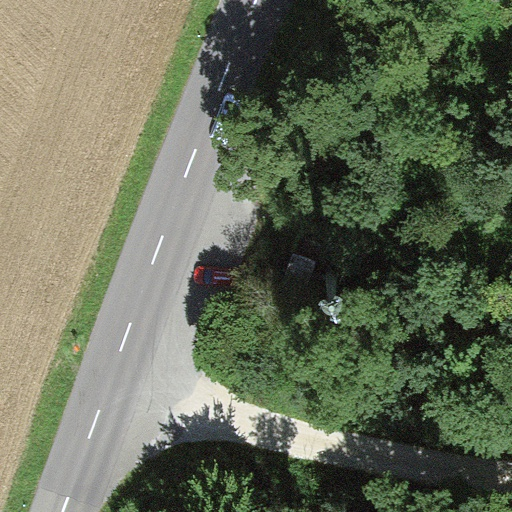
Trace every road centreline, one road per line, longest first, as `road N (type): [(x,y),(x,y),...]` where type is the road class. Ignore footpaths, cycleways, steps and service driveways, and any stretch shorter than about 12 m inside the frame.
road 1 (tertiary): [(257,0),(63,511)]
road 2 (track): [(104,397),(511,477)]
